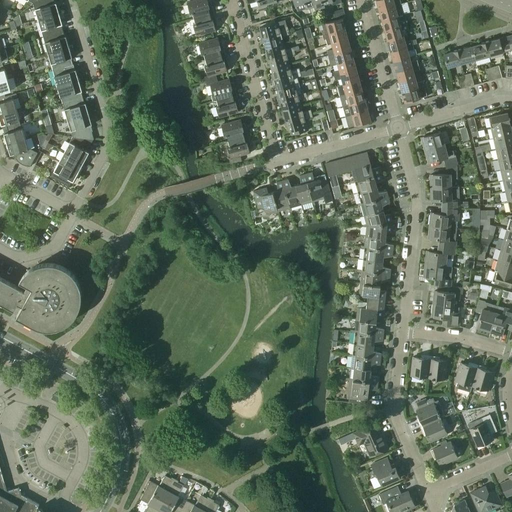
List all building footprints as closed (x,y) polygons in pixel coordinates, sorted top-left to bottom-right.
[(34,19),(35,21),(59,14),(56,3),(55,3),(53,0),(37,0),(33,3),(37,18),(34,19)] [(194,18),(214,13),(210,1),(207,1),(207,0),(195,0),(187,2),(190,13),(191,13),(192,14),(192,13),(194,18)] [(306,9),(314,7),(312,0),(293,0),(295,5),(304,2),(306,9)] [(314,7),(315,10),(324,7),(323,4),(331,2),(332,5),(341,2),(340,0),(312,0),(314,7)] [(375,0),(379,10),(401,4),(399,0),(375,0)] [(382,21),(398,16),(404,14),(401,4),(379,10),(382,21)] [(193,25),(196,36),(215,30),(214,26),(217,25),(214,13),(194,18),(195,23),(195,24),(193,25)] [(38,22),(43,37),(63,31),(61,25),(62,25),(59,14),(35,21),(35,23),(38,22)] [(382,21),(384,31),(407,24),(406,20),(399,22),(398,16),(382,21)] [(322,35),(345,29),(342,18),(322,24),(323,30),(321,31),(322,35)] [(259,35),(260,38),(288,30),(287,26),(279,29),(277,22),(259,27),(261,34),(259,35)] [(384,31),(387,41),(403,37),(402,31),(408,29),(407,24),(384,31)] [(430,27),(432,37),(438,35),(435,26),(430,27)] [(331,44),(347,39),(345,29),(322,35),(324,40),(326,39),(328,45),(331,44)] [(263,41),(265,48),(283,43),(281,37),(289,34),(288,30),(260,38),(261,41),(263,41)] [(44,52),(45,54),(69,47),(66,36),(65,37),(63,31),(43,37),(47,51),(44,52)] [(511,50),(511,35),(499,39),(503,52),(511,50)] [(387,41),(390,51),(413,45),(411,40),(405,42),(403,37),(387,41)] [(205,59),(225,54),(222,42),(219,42),(218,38),(198,43),(201,54),(203,54),(204,54),(205,59)] [(328,56),(350,49),(347,39),(331,44),(333,49),(327,51),(328,56)] [(489,56),(503,52),(499,39),(485,43),(489,56)] [(265,56),(266,59),(294,51),(293,47),(285,49),(283,43),(265,48),(267,55),(265,56)] [(475,60),(489,56),(485,43),(471,47),(475,60)] [(390,51),(393,61),(409,57),(407,51),(414,49),(413,45),(390,51)] [(48,55),(53,70),(73,64),(71,58),(72,58),(69,47),(45,54),(45,56),(48,55)] [(461,64),(475,60),(471,47),(457,50),(461,64)] [(337,64),(353,59),(350,49),(328,56),(329,60),(336,58),(337,64)] [(447,68),(461,64),(457,50),(443,54),(447,68)] [(269,62),(271,69),(289,64),(287,58),(295,55),(294,51),(266,59),(267,62),(269,62)] [(206,81),(216,78),(215,74),(227,71),(226,67),(228,66),(225,54),(205,59),(207,64),(206,64),(206,65),(204,66),(207,76),(204,77),(206,81)] [(393,61),(396,72),(418,65),(417,60),(410,61),(409,57),(393,61)] [(334,76),(356,70),(353,59),(337,64),(339,70),(332,71),(334,76)] [(54,86),(54,88),(79,81),(75,70),(74,70),(73,64),(53,70),(57,85),(54,86)] [(271,77),(272,80),(287,76),(300,72),(299,68),(291,70),(289,64),(271,69),(273,76),(271,77)] [(396,72),(399,82),(415,77),(413,72),(420,70),(418,65),(396,72)] [(492,67),(495,79),(502,77),(498,65),(492,67)] [(485,69),(489,81),(495,79),(492,67),(485,69)] [(343,84),(359,80),(356,70),(334,76),(335,80),(341,79),(343,84)] [(287,76),(272,80),(273,83),(275,82),(277,90),(295,85),(299,84),(297,77),(301,76),(300,72),(287,76)] [(464,75),(467,87),(474,85),(471,73),(464,75)] [(457,77),(461,89),(467,87),(464,75),(457,77)] [(399,82),(402,92),(424,86),(423,81),(416,83),(415,77),(399,82)] [(217,100),(236,95),(233,82),(230,83),(229,79),(217,82),(216,78),(206,81),(207,86),(210,85),(212,94),(211,95),(212,101),(217,100)] [(0,97),(5,96),(4,92),(11,90),(7,80),(0,81),(0,97)] [(359,80),(343,84),(337,86),(339,96),(362,90),(359,80)] [(58,89),(62,103),(82,97),(81,92),(82,91),(79,81),(54,88),(55,90),(58,89)] [(277,98),(277,101),(306,93),(304,89),(297,91),(295,85),(277,90),(279,97),(277,98)] [(402,92),(405,102),(427,96),(424,86),(402,92)] [(342,107),(365,100),(362,90),(339,96),(342,107)] [(0,114),(16,109),(13,99),(17,98),(16,93),(5,96),(0,97),(0,114)] [(281,103),(283,110),(301,105),(299,99),(307,97),(306,93),(277,101),(278,104),(281,103)] [(216,107),(219,117),(238,112),(237,108),(240,107),(236,95),(217,100),(218,105),(217,105),(218,106),(216,107)] [(64,119),(64,121),(88,114),(85,103),(84,103),(82,97),(62,103),(67,118),(64,119)] [(345,117),(368,110),(365,100),(342,107),(345,117)] [(282,118),(283,122),(311,114),(310,110),(302,112),(301,105),(283,110),(285,118),(282,118)] [(7,128),(14,126),(13,122),(19,120),(16,109),(0,114),(0,121),(1,125),(6,124),(7,128)] [(348,127),(355,125),(370,121),(368,110),(345,117),(348,127)] [(488,117),(491,128),(510,124),(507,113),(488,117)] [(68,122),(72,137),(94,139),(91,132),(92,131),(91,125),(92,125),(88,114),(64,121),(65,123),(68,122)] [(286,124),(289,132),(290,131),(291,135),(308,130),(305,120),(313,118),(311,114),(283,122),(284,125),(286,124)] [(228,141),(248,135),(244,123),(242,124),(240,120),(221,125),(224,136),(226,135),(226,136),(227,136),(228,141)] [(491,128),(493,138),(511,134),(510,124),(491,128)] [(7,144),(25,139),(22,128),(15,130),(14,126),(7,128),(8,132),(4,134),(7,144)] [(460,129),(463,141),(469,139),(466,128),(460,129)] [(421,137),(425,150),(444,145),(440,132),(421,137)] [(493,138),(495,149),(511,145),(511,134),(493,138)] [(228,158),(230,165),(242,161),(240,155),(250,153),(248,148),(251,148),(248,135),(228,141),(229,146),(229,147),(227,147),(230,158),(228,158)] [(72,137),(64,152),(83,162),(89,152),(88,152),(91,146),(90,146),(94,139),(72,137)] [(29,166),(30,167),(37,153),(30,149),(28,149),(25,139),(7,144),(10,155),(15,154),(16,157),(15,158),(15,159),(16,160),(17,161),(18,162),(19,163),(21,164),(22,165),(23,165),(25,166),(26,166),(28,166),(29,166)] [(443,158),(445,166),(457,164),(458,164),(455,155),(454,155),(453,150),(446,152),(444,145),(425,150),(428,163),(443,158)] [(511,145),(495,149),(498,160),(511,156),(511,145)] [(64,152),(59,161),(78,172),(83,162),(64,152)] [(364,166),(370,164),(367,152),(361,154),(364,166)] [(355,156),(358,167),(364,166),(361,154),(355,156)] [(349,157),(352,169),(358,167),(355,156),(349,157)] [(511,156),(498,160),(500,170),(511,167),(511,156)] [(351,169),(352,169),(349,157),(343,159),(346,171),(351,169)] [(340,172),(346,171),(343,159),(337,161),(340,172)] [(50,177),(69,187),(72,181),(73,182),(78,172),(59,161),(50,177)] [(334,174),(340,172),(337,161),(331,162),(334,174)] [(328,176),(334,174),(331,162),(325,164),(328,176)] [(351,169),(354,180),(354,181),(382,173),(380,167),(372,169),(370,164),(364,166),(358,167),(352,169),(351,169)] [(430,175),(431,188),(451,187),(450,179),(457,179),(457,164),(445,166),(446,174),(430,175)] [(511,167),(500,170),(503,181),(511,178),(511,167)] [(313,201),(312,202),(312,204),(314,203),(314,201),(324,198),(325,202),(331,200),(332,200),(325,174),(313,177),(312,172),(305,174),(313,201)] [(355,182),(357,193),(377,187),(375,183),(383,179),(382,173),(354,181),(354,180),(352,180),(353,183),(355,182)] [(296,185),(301,205),(312,202),(313,201),(305,174),(299,176),(300,184),(296,185)] [(511,178),(503,181),(505,191),(511,189),(511,178)] [(290,208),(288,208),(289,210),(291,210),(291,208),(301,205),(296,185),(291,187),(288,179),(282,181),(290,208)] [(273,192),(278,211),(288,208),(290,208),(282,181),(276,182),(277,191),(273,192)] [(264,206),(266,215),(278,211),(273,192),(268,193),(266,187),(253,191),(258,208),(264,206)] [(357,193),(360,203),(361,204),(388,197),(386,191),(378,192),(377,187),(357,193)] [(459,187),(451,187),(431,188),(431,201),(442,200),(442,207),(459,208),(460,208),(459,187)] [(361,205),(364,216),(383,210),(382,206),(390,202),(388,197),(361,204),(360,203),(358,204),(359,204),(359,206),(361,205)] [(431,213),(429,226),(449,228),(456,229),(459,208),(442,207),(442,214),(431,213)] [(364,216),(366,224),(366,226),(393,223),(390,213),(384,215),(383,210),(364,216)] [(366,227),(365,235),(385,238),(386,233),(392,234),(393,223),(366,226),(366,224),(364,225),(364,227),(366,227)] [(439,246),(454,248),(455,248),(456,241),(455,241),(456,237),(456,229),(449,228),(429,226),(428,239),(439,240),(439,246)] [(365,235),(364,246),(364,247),(392,251),(393,245),(385,242),(385,238),(365,235)] [(501,250),(511,253),(511,241),(504,239),(501,250)] [(364,249),(363,259),(383,261),(383,257),(392,256),(392,251),(364,247),(364,246),(362,246),(362,248),(364,249)] [(425,264),(445,266),(446,258),(453,259),(454,248),(439,246),(438,252),(427,251),(425,264)] [(498,260),(511,264),(511,253),(501,250),(498,260)] [(363,259),(362,270),(361,271),(390,274),(390,268),(382,266),(383,261),(363,259)] [(494,270),(511,275),(511,264),(498,260),(494,270)] [(16,316),(33,326),(36,327),(38,328),(41,329),(44,329),(47,329),(50,329),(53,329),(55,328),(58,328),(61,327),(63,325),(66,324),(68,322),(70,321),(72,319),(74,316),(76,314),(77,312),(79,309),(79,306),(80,303),(81,301),(81,298),(81,295),(81,292),(80,289),(80,287),(79,284),(77,281),(76,279),(74,276),(72,274),(70,272),(68,270),(66,269),(63,267),(60,266),(57,265),(55,264),(52,264),(49,263),(46,263),(43,264),(41,264),(38,265),(35,266),(33,267),(30,269),(28,270),(26,272),(24,274),(22,276),(20,279),(19,281),(27,285),(24,290),(0,277),(0,302),(14,310),(18,303),(22,306),(16,316)] [(425,264),(424,277),(435,278),(435,285),(450,286),(452,267),(445,266),(425,264)] [(361,272),(360,283),(380,285),(380,281),(389,280),(390,274),(361,271),(362,270),(359,270),(359,272),(361,272)] [(491,281),(510,287),(511,279),(511,275),(494,270),(491,281)] [(367,296),(367,302),(384,304),(385,291),(379,290),(380,285),(360,283),(359,295),(367,296)] [(433,304),(459,306),(460,294),(462,294),(463,287),(451,286),(450,293),(434,291),(433,304)] [(477,328),(489,332),(497,306),(485,302),(485,301),(478,299),(475,311),(481,313),(477,328)] [(357,307),(356,320),(376,322),(376,317),(382,318),(384,304),(367,302),(366,308),(357,307)] [(443,324),(459,326),(460,319),(457,319),(459,306),(433,304),(431,317),(443,318),(443,324)] [(489,332),(502,336),(504,326),(510,328),(511,322),(511,310),(497,306),(489,332)] [(356,320),(355,330),(355,332),(383,335),(384,329),(375,327),(376,322),(356,320)] [(355,333),(353,343),(373,346),(374,341),(382,341),(383,335),(355,332),(355,330),(353,330),(352,333),(355,333)] [(352,355),(380,359),(381,353),(373,350),(373,346),(353,343),(352,354),(352,355)] [(352,357),(351,367),(370,370),(371,365),(380,364),(380,359),(352,355),(352,354),(350,354),(350,356),(352,357)] [(428,378),(430,356),(424,356),(423,358),(413,357),(410,376),(422,377),(422,378),(424,378),(424,377),(428,378)] [(433,378),(445,380),(447,361),(436,359),(436,357),(430,356),(428,378),(432,378),(431,379),(433,379),(433,378)] [(471,386),(477,365),(471,363),(471,366),(460,363),(455,381),(459,382),(457,388),(470,392),(472,386),(471,386)] [(477,387),(488,391),(493,372),(483,369),(484,367),(477,365),(471,386),(472,386),(475,387),(475,388),(476,388),(477,387)] [(349,379),(377,382),(378,377),(370,374),(370,370),(351,367),(349,378),(349,379)] [(365,400),(367,400),(368,389),(377,390),(377,382),(349,379),(349,378),(347,378),(347,380),(349,380),(347,398),(349,398),(365,400)] [(51,399),(61,404),(63,399),(54,393),(51,399)] [(419,409),(416,410),(420,420),(418,421),(420,427),(440,419),(439,415),(443,413),(438,401),(433,403),(432,399),(426,401),(425,399),(416,403),(419,409)] [(467,424),(478,449),(484,446),(483,444),(493,440),(490,434),(496,431),(489,414),(467,424)] [(425,432),(430,442),(447,434),(442,424),(443,423),(443,422),(442,422),(440,419),(420,427),(423,433),(425,432)] [(364,442),(370,456),(387,449),(383,439),(381,440),(374,424),(354,433),(358,444),(364,442)] [(441,446),(430,450),(432,453),(432,454),(433,456),(435,455),(440,465),(457,458),(453,447),(453,445),(452,446),(450,442),(447,443),(445,439),(439,442),(441,446)] [(377,476),(382,486),(399,478),(394,467),(391,468),(387,458),(371,465),(376,476),(377,476)] [(0,511),(34,511),(37,508),(39,504),(32,500),(21,494),(19,487),(7,491),(0,467),(0,511)] [(501,484),(506,496),(511,493),(511,474),(509,476),(511,479),(501,484)] [(145,490),(163,500),(174,480),(165,475),(159,486),(150,481),(145,490)] [(163,500),(181,510),(186,500),(178,496),(183,485),(174,480),(163,500)] [(402,511),(415,507),(411,497),(410,498),(407,491),(401,494),(397,486),(378,494),(383,504),(387,503),(390,511),(402,511)] [(470,493),(478,511),(485,511),(501,505),(495,490),(494,490),(489,493),(487,492),(485,487),(485,486),(470,493)] [(156,511),(163,500),(145,490),(140,499),(149,504),(144,511),(156,511)] [(214,493),(210,500),(215,503),(219,495),(214,493)] [(181,510),(185,511),(203,511),(210,500),(201,495),(195,505),(186,500),(181,510)] [(179,511),(181,510),(163,500),(156,511),(179,511)] [(210,500),(203,511),(215,511),(219,505),(215,503),(210,500)] [(450,511),(469,511),(464,500),(454,504),(450,511)]
